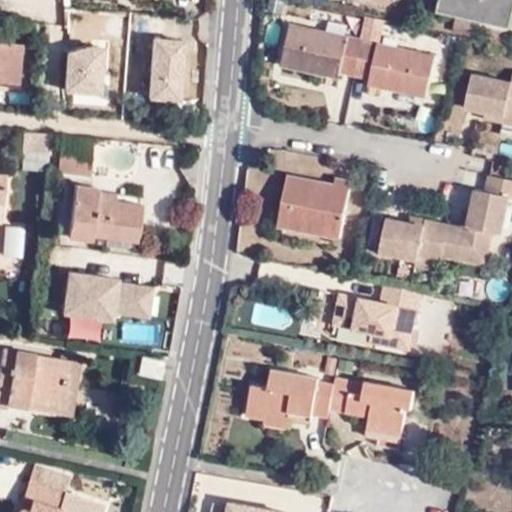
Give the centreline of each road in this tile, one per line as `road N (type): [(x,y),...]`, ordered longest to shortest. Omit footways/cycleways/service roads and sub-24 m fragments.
road 1 (tertiary): [(168,511),(211,261),(239,0)]
road 2 (track): [(0,120),(227,141)]
